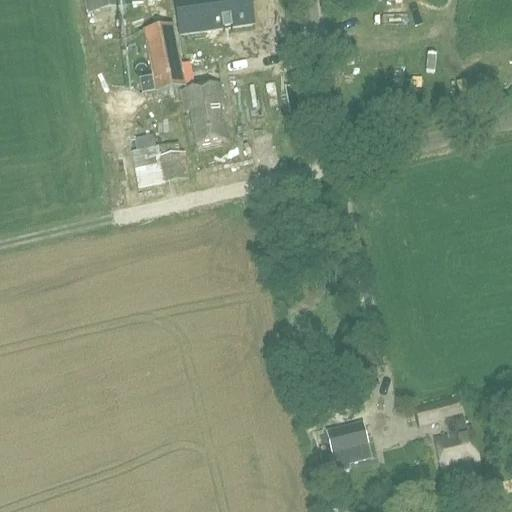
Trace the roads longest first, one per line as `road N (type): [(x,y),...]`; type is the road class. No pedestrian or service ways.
road 1 (unclassified): [(511,123),(336,166),(311,0)]
road 2 (unknown): [(362,159),(406,371)]
